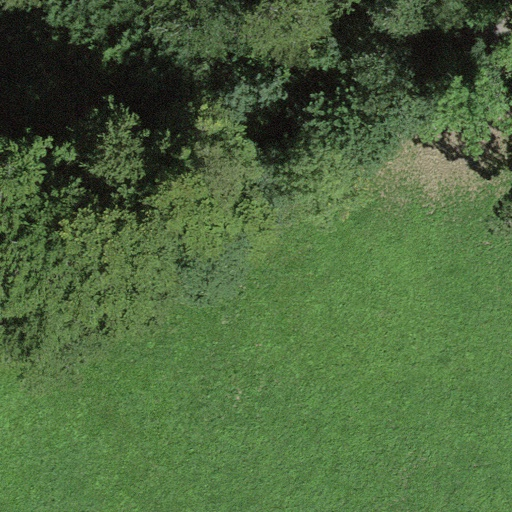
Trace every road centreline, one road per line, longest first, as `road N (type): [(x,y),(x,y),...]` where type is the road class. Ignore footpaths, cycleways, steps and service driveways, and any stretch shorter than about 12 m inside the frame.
road 1 (track): [(511,2),(483,37),(178,173),(56,249)]
road 2 (track): [(0,122),(56,249)]
